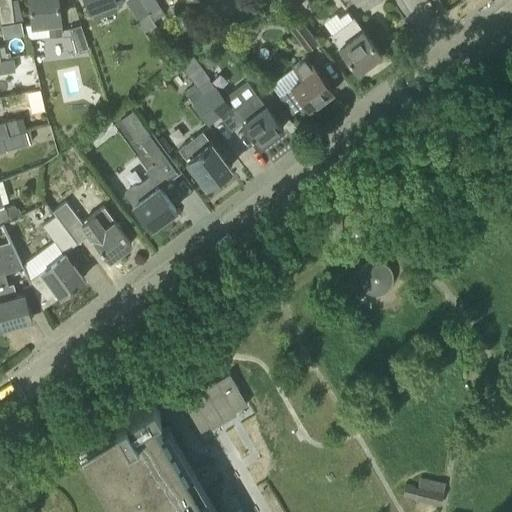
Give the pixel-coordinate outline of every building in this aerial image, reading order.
[(20,0),(0,0),(0,21),(23,19),(20,0)] [(62,34),(58,9),(57,0),(28,0),(32,23),(28,23),(28,27),(47,25),(48,36),(62,34)] [(123,0),(85,0),(90,11),(91,11),(115,1),(116,4),(123,1),(123,0)] [(124,0),(137,20),(148,13),(140,0),(124,0)] [(140,0),(148,13),(153,20),(165,13),(156,0),(140,0)] [(290,15),(288,6),(270,11),(273,20),(290,15)] [(301,18),(290,26),(302,43),(298,45),(303,52),(318,41),(301,18)] [(381,54),(354,18),(331,36),(358,71),(381,54)] [(199,20),(194,31),(209,37),(213,25),(199,20)] [(89,48),(81,24),(69,28),(73,39),(63,40),(65,54),(78,51),(87,49),(89,48)] [(223,47),(231,42),(224,32),(213,40),(218,46),(223,47)] [(332,90),(305,55),(291,65),(300,76),(278,93),(293,112),(304,103),(309,108),(332,90)] [(1,59),(0,59),(0,72),(3,72),(16,70),(13,57),(1,59)] [(197,86),(219,116),(230,108),(222,97),(224,96),(216,85),(215,86),(208,78),(197,86)] [(219,116),(197,86),(194,83),(185,90),(187,94),(209,123),(219,116)] [(283,128),(255,91),(231,109),(259,146),(283,128)] [(136,108),(124,116),(141,138),(152,129),(136,108)] [(7,135),(21,131),(17,117),(4,121),(7,135)] [(7,135),(0,136),(0,151),(7,149),(6,148),(33,141),(30,130),(26,131),(26,130),(21,131),(7,135)] [(157,139),(158,139),(152,131),(140,140),(156,161),(145,169),(149,174),(138,182),(134,182),(125,188),(124,193),(151,228),(175,209),(159,187),(180,171),(165,151),(166,151),(157,139)] [(230,168),(203,131),(179,149),(206,186),(230,168)] [(15,204),(4,207),(3,203),(9,201),(2,180),(0,180),(0,222),(2,222),(18,215),(18,214),(21,213),(19,207),(16,208),(15,204)] [(52,212),(76,243),(88,233),(108,259),(131,242),(114,219),(104,227),(94,213),(82,222),(67,201),(52,212)] [(76,243),(52,212),(51,212),(46,205),(36,213),(55,239),(22,264),(23,266),(23,267),(32,285),(41,304),(42,303),(83,279),(63,253),(76,243)] [(44,309),(42,303),(41,304),(32,285),(23,287),(25,293),(5,299),(2,287),(8,284),(4,272),(23,267),(23,266),(22,264),(2,222),(0,222),(0,326),(31,317),(30,314),(44,309)] [(361,269),(360,273),(359,277),(359,282),(361,286),(364,289),(367,292),(371,294),(376,295),(380,294),(384,292),(388,290),(391,286),(392,282),(393,278),(392,273),(391,269),(388,266),(384,263),(380,261),(376,261),(371,261),(367,263),(364,265),(361,269)] [(229,373),(205,387),(224,421),(237,413),(235,410),(247,403),(229,373)] [(212,428),(224,421),(205,387),(180,401),(198,432),(210,425),(212,428)] [(206,511),(151,418),(160,413),(152,401),(125,417),(124,415),(115,421),(114,421),(121,433),(95,448),(90,451),(125,511),(206,511)] [(114,421),(115,421),(111,414),(85,429),(95,448),(121,433),(114,421)] [(423,474),(418,497),(442,503),(448,480),(423,474)] [(235,511),(251,511),(237,490),(226,497),(235,511)]
